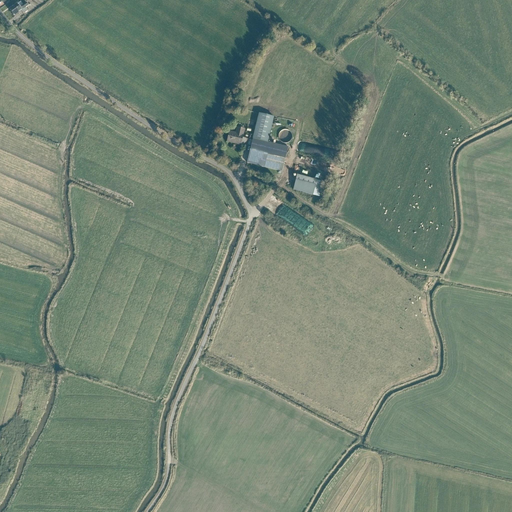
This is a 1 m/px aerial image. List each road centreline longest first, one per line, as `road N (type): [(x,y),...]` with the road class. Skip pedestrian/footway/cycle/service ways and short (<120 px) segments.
road 1 (track): [(239,191),(248,225),(174,406),(168,474),(147,511)]
road 2 (unclassified): [(0,12),(77,80),(232,175),(239,191)]
